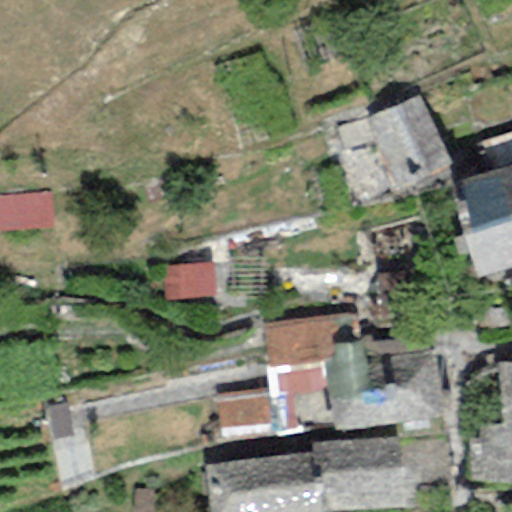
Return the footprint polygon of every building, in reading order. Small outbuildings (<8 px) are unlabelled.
[(419,96),(365,120),(397,191),(451,166),(419,96)] [(511,165),(459,181),(465,200),(454,203),(476,279),(511,268),(511,165)] [(211,263),(161,267),(164,301),(214,297),(211,263)] [(333,314),(263,324),(269,368),(321,361),(335,359),(333,347),(337,347),(333,314)] [(337,347),(333,347),(335,359),(321,361),(332,432),(443,415),(433,349),(364,359),(361,343),(337,347)] [(511,361),(498,362),(501,425),(476,425),(478,438),(468,438),(469,488),(511,486),(511,361)] [(265,389),(214,395),(218,430),(269,424),(265,389)] [(66,405),(44,408),(49,441),(70,438),(66,405)] [(400,437),(311,445),(313,465),(321,464),(324,511),(341,511),(406,507),(400,437)] [(314,511),(307,453),(203,465),(208,511),(314,511)]
